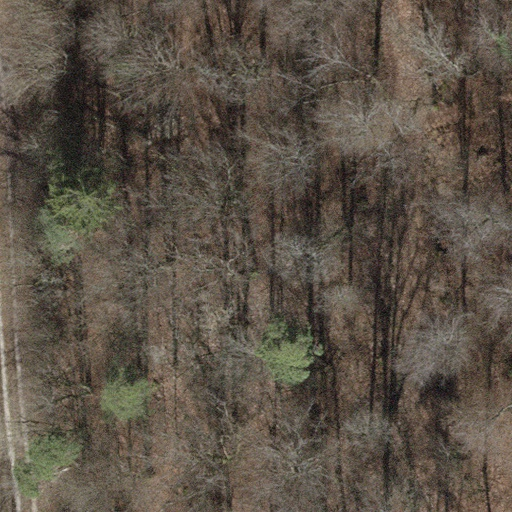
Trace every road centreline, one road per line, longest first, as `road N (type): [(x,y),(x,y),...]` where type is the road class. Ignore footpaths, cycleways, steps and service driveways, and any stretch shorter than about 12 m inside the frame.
road 1 (track): [(390,0),(440,511)]
road 2 (track): [(0,80),(29,511)]
